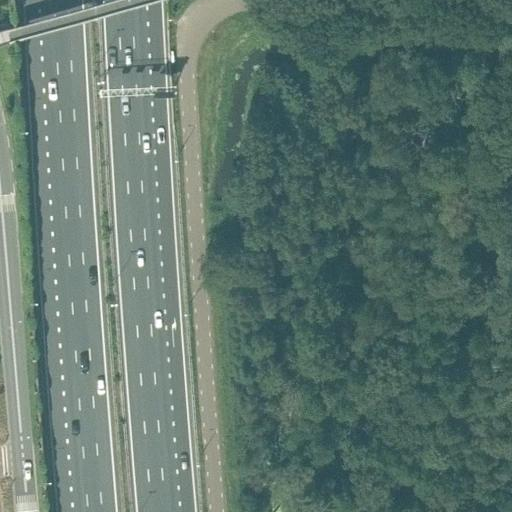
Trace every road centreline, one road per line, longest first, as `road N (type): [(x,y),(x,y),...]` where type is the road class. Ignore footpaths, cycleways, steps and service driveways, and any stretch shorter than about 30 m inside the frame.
road 1 (unclassified): [(217,511),(186,57),(198,18),(221,5)]
road 2 (motorway): [(157,511),(124,0)]
road 3 (motorway): [(64,0),(91,511)]
road 4 (tertiary): [(21,460),(0,217)]
